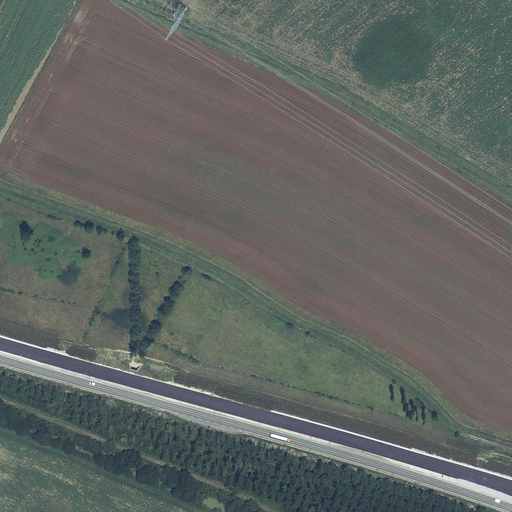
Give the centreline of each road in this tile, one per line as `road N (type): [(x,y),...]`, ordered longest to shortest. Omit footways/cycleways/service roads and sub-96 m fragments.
road 1 (track): [(0,185),(175,249),(375,361),(457,427),(511,448)]
road 2 (motorway): [(0,359),(511,508)]
road 3 (motorway): [(511,492),(0,343)]
road 4 (track): [(272,511),(0,395)]
road 5 (track): [(0,430),(201,511)]
